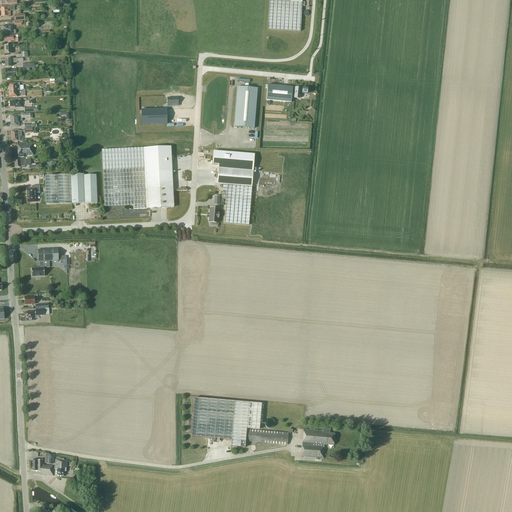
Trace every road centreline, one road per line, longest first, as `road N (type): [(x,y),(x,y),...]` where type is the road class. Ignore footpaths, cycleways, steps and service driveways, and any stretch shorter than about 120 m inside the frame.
road 1 (unclassified): [(8,230),(188,219),(200,55)]
road 2 (tertiary): [(26,511),(8,230)]
